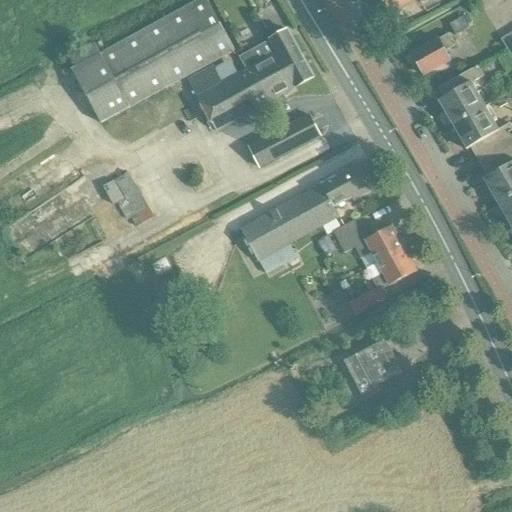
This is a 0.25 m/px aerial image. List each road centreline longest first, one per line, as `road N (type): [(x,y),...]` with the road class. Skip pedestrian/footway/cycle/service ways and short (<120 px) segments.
road 1 (secondary): [(511,385),(426,205),(304,0)]
road 2 (residential): [(511,309),(328,0)]
